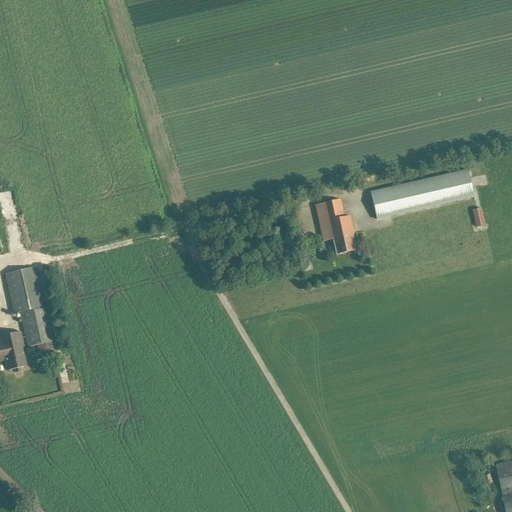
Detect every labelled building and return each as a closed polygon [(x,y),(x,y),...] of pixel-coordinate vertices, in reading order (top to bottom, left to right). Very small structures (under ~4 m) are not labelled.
[(371,193),(377,220),(475,198),(469,172),(371,193)] [(341,200),(315,206),(324,242),(334,239),(335,245),(337,255),(356,251),(352,235),(354,235),(350,216),(345,217),(341,200)] [(481,208),(473,210),(476,227),(485,225),(481,208)] [(36,267),(5,274),(14,314),(21,313),(26,338),(28,343),(29,347),(37,345),(52,342),(53,342),(36,267)] [(27,367),(25,357),(23,351),(25,351),(21,332),(0,337),(1,342),(0,342),(0,362),(6,361),(8,371),(15,369),(16,373),(21,372),(20,368),(27,367)] [(511,511),(511,462),(496,466),(506,511),(511,511)]
